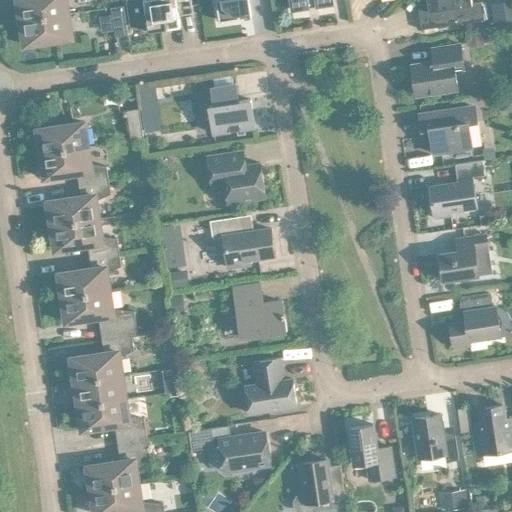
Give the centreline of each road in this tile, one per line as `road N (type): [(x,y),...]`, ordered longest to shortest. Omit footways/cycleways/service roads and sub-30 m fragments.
road 1 (residential): [(269,40),(325,374),(344,387),(423,374)]
road 2 (residential): [(269,40),(352,32),(373,53),(423,374)]
road 3 (residential): [(55,511),(0,142)]
road 4 (residential): [(0,82),(269,40)]
